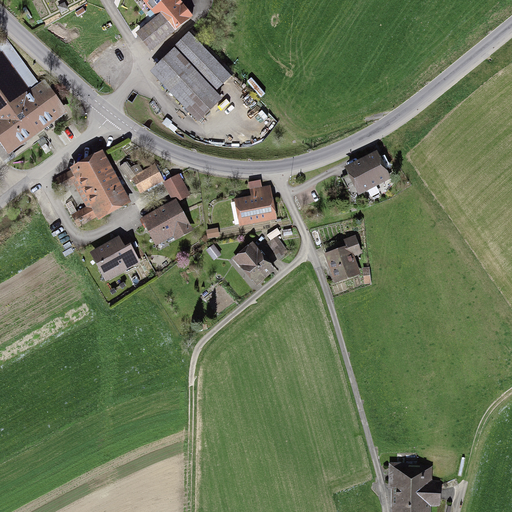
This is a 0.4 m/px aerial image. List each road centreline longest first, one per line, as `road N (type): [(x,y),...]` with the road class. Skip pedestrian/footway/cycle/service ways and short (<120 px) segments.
road 1 (unclassified): [(276,165),(330,298),(386,511)]
road 2 (track): [(188,511),(197,348),(312,252)]
road 3 (unclassified): [(511,22),(388,120),(324,153),(276,165)]
road 4 (unclassified): [(276,165),(198,159),(112,114)]
road 5 (unclassified): [(112,114),(0,13)]
road 6 (unclassified): [(0,202),(112,114)]
road 7 (track): [(457,511),(481,423),(511,389)]
